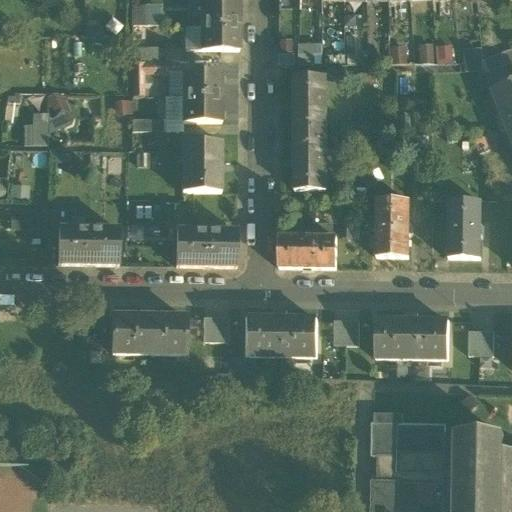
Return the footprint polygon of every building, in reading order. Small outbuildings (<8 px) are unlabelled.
[(200,3),(200,28),(238,28),(238,3),(200,3)] [(131,8),(131,28),(161,28),(161,8),(131,8)] [(238,53),(238,28),(200,28),(200,53),(238,53)] [(280,42),(280,57),(295,57),(294,42),(280,42)] [(322,48),(299,47),(298,67),(322,68),(322,48)] [(420,48),(421,67),(435,67),(434,47),(420,48)] [(436,49),(437,68),(453,66),(452,48),(436,49)] [(131,64),(159,64),(159,50),(131,50),(131,64)] [(390,50),(390,67),(407,67),(407,50),(390,50)] [(464,51),(465,74),(483,72),(482,50),(464,51)] [(511,51),(484,63),(488,73),(511,63),(511,51)] [(279,68),(295,68),(295,57),(280,57),(279,57),(279,68)] [(131,64),(131,100),(145,100),(145,78),(171,78),(171,64),(159,64),(131,64)] [(182,75),(182,100),(220,100),(220,75),(182,75)] [(294,80),(294,137),(326,137),(326,79),(294,80)] [(511,84),(493,92),(511,138),(511,84)] [(55,120),(48,123),(48,137),(69,128),(73,122),(64,105),(67,103),(64,96),(45,101),(46,110),(50,109),(55,120)] [(220,125),(220,100),(182,100),(182,125),(220,125)] [(115,104),(115,116),(131,116),(131,104),(115,104)] [(23,128),(23,150),(48,149),(48,137),(48,123),(48,116),(31,117),(32,128),(23,128)] [(146,134),(166,134),(166,122),(136,122),(136,134),(146,134)] [(166,148),(166,134),(146,134),(146,148),(166,148)] [(326,194),(326,137),(294,137),(294,194),(326,194)] [(182,195),(220,196),(220,145),(182,145),(182,195)] [(11,188),(10,202),(28,203),(29,189),(11,188)] [(377,261),(408,262),(409,204),(378,204),(377,261)] [(448,262),(481,263),(482,205),(449,205),(448,262)] [(10,216),(10,234),(29,234),(29,216),(10,216)] [(57,268),(118,269),(118,232),(58,231),(57,268)] [(175,270),(236,271),(236,234),(176,233),(175,270)] [(279,271),(336,272),(337,240),(279,239),(279,271)] [(112,356),(184,357),(185,320),(112,318),(112,356)] [(203,345),(215,345),(215,321),(203,321),(203,345)] [(227,321),(215,321),(215,345),(227,345),(227,321)] [(244,359),(316,360),(317,323),(245,321),(244,359)] [(361,324),(347,323),(334,323),(334,355),(347,355),(361,356),(361,324)] [(376,361),(448,362),(448,325),(376,323),(376,361)] [(467,355),(479,356),(479,334),(467,334),(467,355)] [(492,335),(479,334),(479,356),(491,356),(492,335)] [(371,459),(377,459),(377,458),(397,458),(397,455),(445,455),(445,459),(455,459),(456,438),(446,438),(446,427),(402,427),(402,417),(374,416),(374,426),(371,426),(371,459)] [(502,511),(503,439),(480,435),(456,438),(455,459),(454,511),(502,511)] [(511,511),(511,454),(504,453),(502,511),(511,511)] [(454,511),(455,459),(445,459),(445,455),(397,455),(397,458),(377,458),(377,459),(377,484),(371,484),(370,511),(454,511)]
